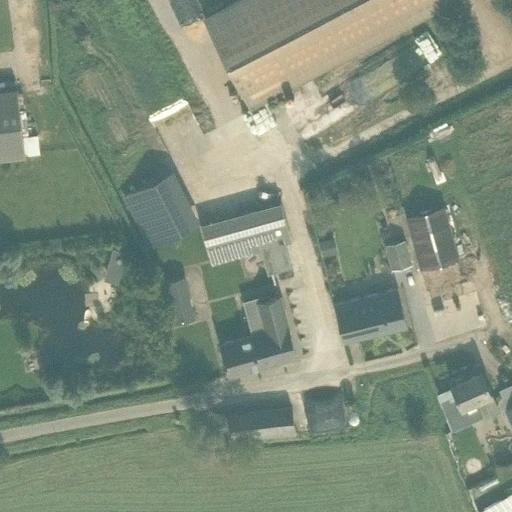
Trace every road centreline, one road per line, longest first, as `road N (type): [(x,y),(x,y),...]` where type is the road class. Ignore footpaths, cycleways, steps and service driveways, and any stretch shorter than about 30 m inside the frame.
road 1 (residential): [(0,438),(341,368)]
road 2 (track): [(285,170),(327,156),(511,55)]
